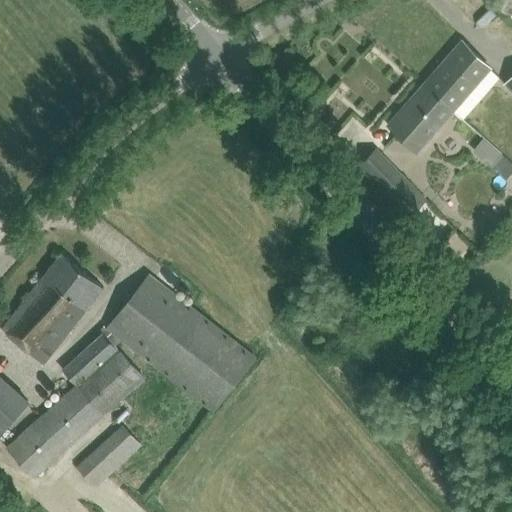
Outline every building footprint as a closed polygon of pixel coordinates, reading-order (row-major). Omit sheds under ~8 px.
[(491,66),(477,53),(462,40),(425,83),(455,107),(491,66)] [(502,75),(491,66),(455,107),(465,116),(502,75)] [(417,150),(437,128),(455,107),(425,83),(388,125),(417,150)] [(511,171),(511,161),(483,137),(473,149),(506,178),(511,171)] [(361,163),(410,213),(425,199),(376,149),(361,163)] [(62,253),(5,326),(3,328),(45,361),(103,286),(62,253)] [(256,356),(149,273),(107,327),(213,411),(256,356)] [(7,448),(34,477),(144,377),(104,332),(63,370),(77,385),(7,448)] [(0,430),(28,400),(3,377),(0,374),(0,430)] [(123,423),(76,465),(95,487),(142,444),(123,423)]
